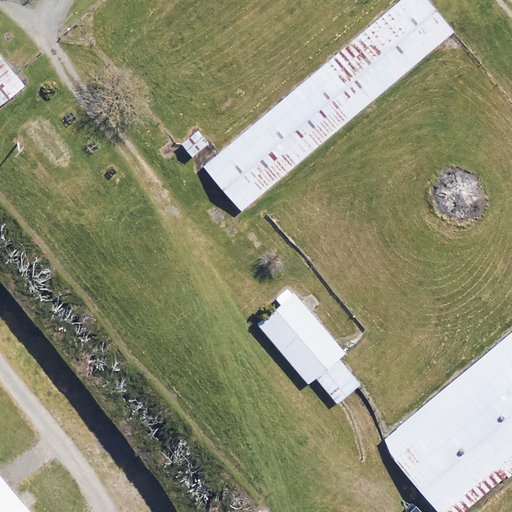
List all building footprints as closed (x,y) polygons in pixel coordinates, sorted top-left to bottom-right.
[(449,29),(424,0),(393,0),(201,163),(239,208),(449,29)] [(0,97),(21,80),(0,53),(0,97)] [(339,348),(290,290),(255,320),(304,378),(311,372),(333,399),(355,380),(333,353),(339,348)] [(454,511),(511,463),(511,326),(379,438),(440,511),(454,511)] [(30,511),(0,475),(0,511),(30,511)]
